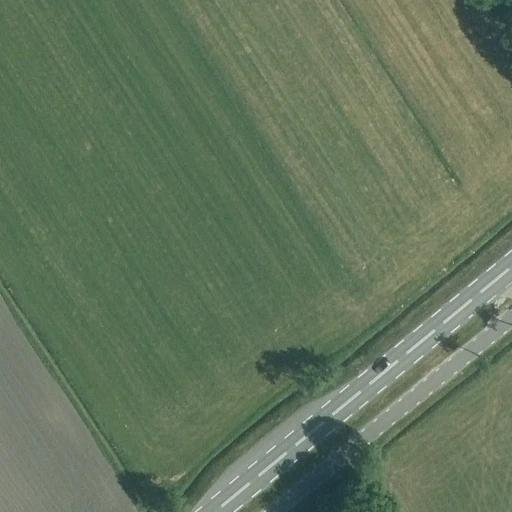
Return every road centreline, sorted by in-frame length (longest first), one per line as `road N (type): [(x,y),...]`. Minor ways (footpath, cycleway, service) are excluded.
road 1 (primary): [(214,511),(510,268)]
road 2 (unclassified): [(274,511),(511,318)]
